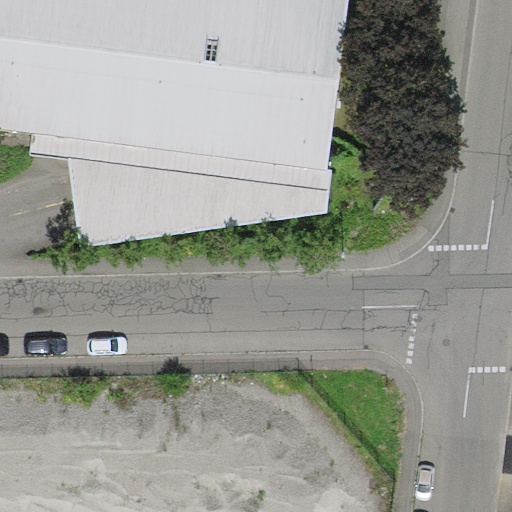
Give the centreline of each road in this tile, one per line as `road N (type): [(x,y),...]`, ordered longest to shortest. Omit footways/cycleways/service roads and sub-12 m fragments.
road 1 (residential): [(0,318),(479,309)]
road 2 (residential): [(511,38),(479,309)]
road 3 (residential): [(479,309),(454,511)]
